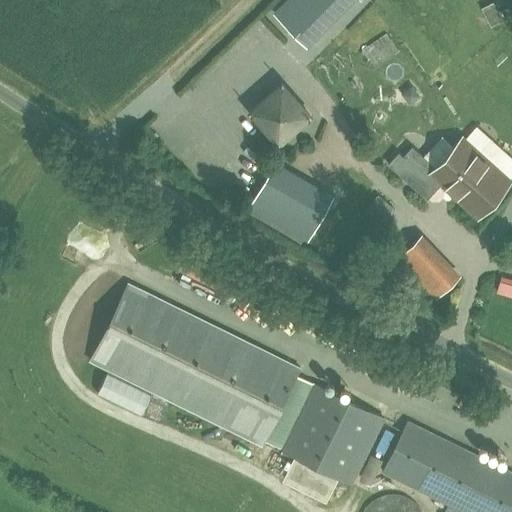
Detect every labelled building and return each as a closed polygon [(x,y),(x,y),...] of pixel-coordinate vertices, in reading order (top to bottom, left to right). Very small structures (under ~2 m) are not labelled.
[(308,44),(351,0),(287,0),(275,12),(308,44)] [(499,27),(511,22),(503,3),(491,8),(499,27)] [(371,69),(401,50),(389,33),(360,52),(371,69)] [(268,111),(298,140),(331,108),(301,78),(268,111)] [(399,151),(388,163),(427,199),(442,183),(478,216),(510,181),(462,137),(435,167),(412,146),(403,156),(399,151)] [(274,163),(250,206),(308,239),(333,196),(274,163)] [(93,224),(79,247),(97,258),(110,235),(93,224)] [(457,277),(419,238),(399,257),(437,296),(457,277)] [(188,262),(185,272),(236,290),(239,280),(188,262)] [(263,445),(298,375),(301,368),(128,283),(90,361),(263,445)] [(283,322),(327,342),(333,329),(289,310),(283,322)] [(412,369),(407,379),(423,387),(427,377),(412,369)] [(352,484),(376,435),(375,435),(384,417),(313,382),(281,449),(352,484)] [(476,391),(467,402),(485,417),(494,406),(476,391)] [(511,511),(511,470),(408,419),(399,437),(400,437),(384,470),(450,502),(445,511),(511,511)] [(420,511),(417,508),(411,503),(405,500),(399,499),(392,498),(385,500),(381,501),(374,505),(370,509),(367,511),(420,511)]
